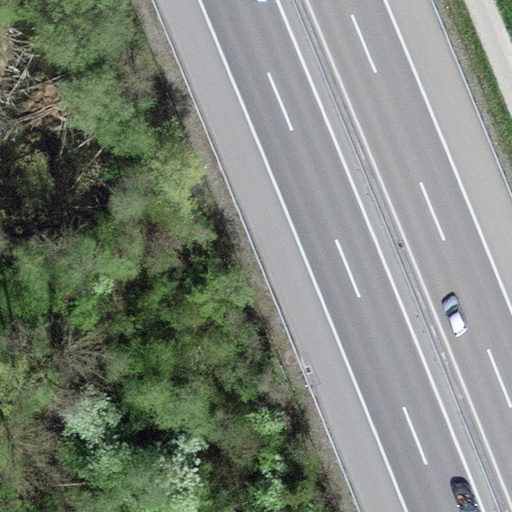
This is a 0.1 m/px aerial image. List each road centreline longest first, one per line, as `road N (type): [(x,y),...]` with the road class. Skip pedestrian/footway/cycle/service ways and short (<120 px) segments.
road 1 (motorway): [(238,0),(444,511)]
road 2 (motorway): [(511,410),(345,0)]
